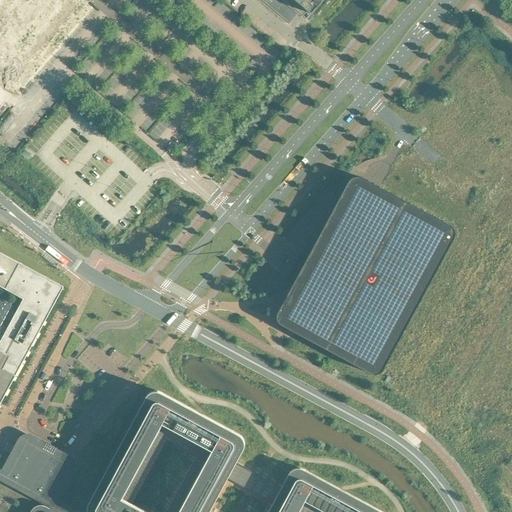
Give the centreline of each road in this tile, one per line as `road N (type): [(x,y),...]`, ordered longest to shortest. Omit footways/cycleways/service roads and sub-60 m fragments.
road 1 (unclassified): [(172,319),(398,443),(458,511)]
road 2 (unclassified): [(146,305),(78,266),(0,203)]
road 3 (unclassified): [(247,230),(364,98)]
road 4 (unclassified): [(348,83),(243,200)]
road 5 (unclassified): [(364,98),(451,0)]
road 6 (unclassified): [(348,83),(250,0)]
